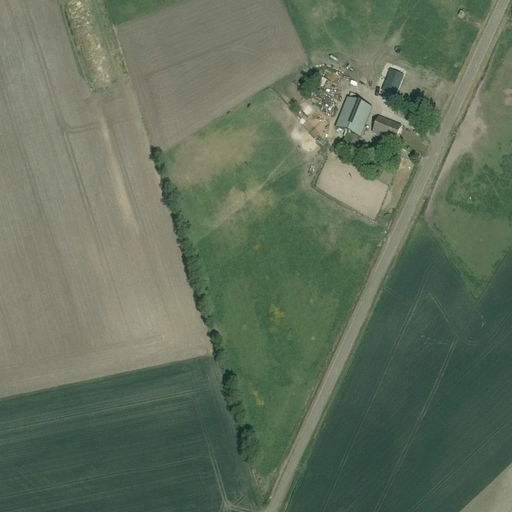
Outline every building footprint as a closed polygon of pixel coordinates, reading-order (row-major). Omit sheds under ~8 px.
[(404,79),(391,73),(383,94),(396,99),(404,79)] [(360,139),(372,108),(348,98),(336,129),(360,139)] [(323,114),(313,108),(307,119),(317,125),(323,114)] [(395,143),(402,127),(380,118),(373,134),(395,143)] [(326,141),(330,132),(324,129),(320,139),(326,141)] [(372,151),(353,144),(344,141),(340,152),(368,162),(372,151)]
